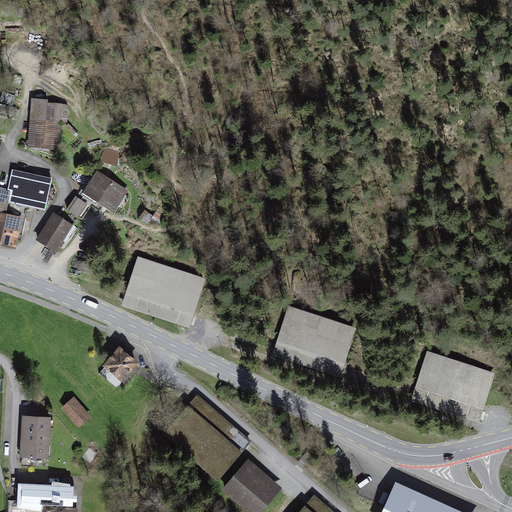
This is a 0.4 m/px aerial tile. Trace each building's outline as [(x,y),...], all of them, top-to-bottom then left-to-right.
[(47,101),(35,100),(31,144),(56,146),(58,122),(46,121),(47,101)] [(2,173),(0,180),(0,200),(28,207),(45,210),(52,179),(14,171),(13,176),(2,173)] [(125,191),(98,174),(87,193),(113,210),(125,191)] [(91,207),(77,197),(67,210),(82,220),(91,207)] [(0,200),(0,244),(13,247),(20,242),(28,207),(0,200)] [(39,241),(55,251),(71,226),(54,216),(39,241)] [(204,280),(140,259),(124,305),(188,327),(192,315),(204,280)] [(275,355),(339,376),(343,364),(354,329),(290,309),(279,344),(275,355)] [(118,351),(105,366),(122,380),(131,368),(136,363),(119,349),(118,351)] [(493,375),(429,354),(417,390),(414,400),(478,421),(493,375)] [(218,478),(250,441),(198,397),(192,404),(166,435),(218,478)] [(74,399),(64,408),(79,426),(90,417),(74,399)] [(49,419),(24,418),(22,466),(30,466),(31,456),(50,457),(51,446),(48,446),(49,419)] [(315,457),(307,451),(299,462),(307,468),(315,457)] [(258,511),(276,492),(245,466),(225,489),(251,511),(258,511)] [(74,486),(19,483),(18,488),(15,488),(17,508),(41,511),(75,511),(75,510),(73,510),(74,486)] [(445,511),(393,488),(382,511),(445,511)] [(333,511),(316,497),(302,511),(333,511)]
